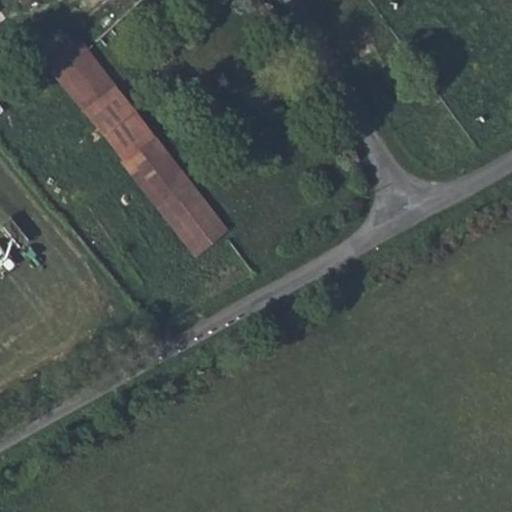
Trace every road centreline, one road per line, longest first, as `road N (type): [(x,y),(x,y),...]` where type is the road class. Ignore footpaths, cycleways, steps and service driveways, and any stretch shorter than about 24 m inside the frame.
road 1 (unclassified): [(0,442),(409,213)]
road 2 (unclassified): [(409,213),(292,0)]
